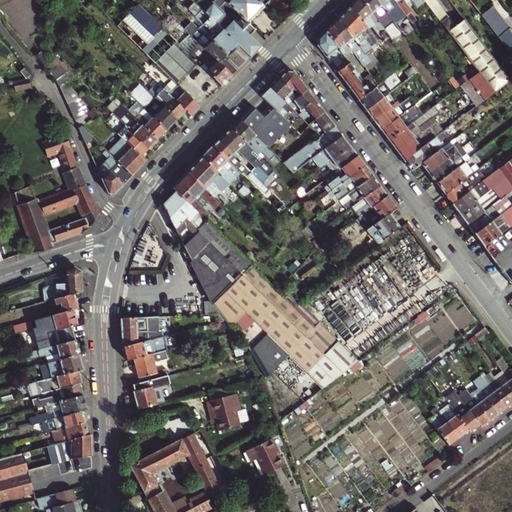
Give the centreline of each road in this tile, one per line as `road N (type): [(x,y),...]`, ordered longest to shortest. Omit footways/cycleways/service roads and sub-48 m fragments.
road 1 (residential): [(290,39),(511,331)]
road 2 (secondary): [(109,245),(96,308),(106,511)]
road 3 (secondary): [(108,511),(111,325),(124,249)]
road 4 (residential): [(0,25),(52,92),(102,201),(123,215)]
road 5 (residential): [(396,511),(511,425)]
road 6 (secondary): [(290,39),(195,135)]
